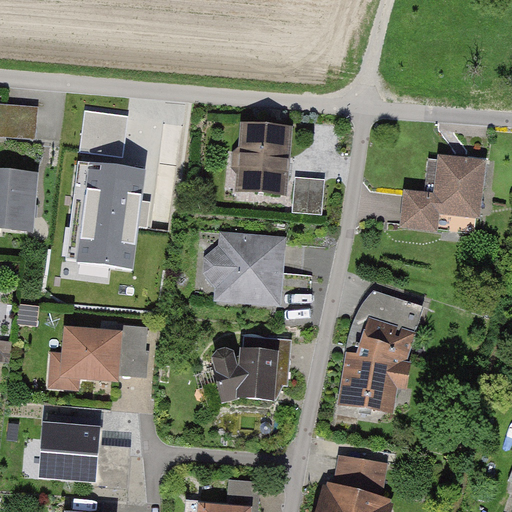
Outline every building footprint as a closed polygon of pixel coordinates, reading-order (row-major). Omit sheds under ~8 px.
[(38,110),(0,106),(0,137),(35,141),(38,110)] [(169,121),(165,152),(181,154),(185,122),(169,121)] [(290,131),(245,127),(243,150),(236,155),(236,168),(241,174),(239,190),(285,194),(290,131)] [(438,198),(408,194),(404,226),(475,234),(484,165),(443,161),(438,198)] [(147,172),(92,165),(78,263),(133,271),(147,172)] [(35,179),(0,175),(0,227),(30,230),(35,179)] [(326,185),(296,182),(293,214),(323,216),(326,185)] [(282,243),(226,239),(225,253),(219,253),(209,261),(209,273),(216,282),(222,283),(220,298),(277,303),(282,243)] [(350,352),(344,401),(391,412),(396,386),(406,387),(409,366),(404,365),(422,309),(375,293),(367,325),(362,323),(350,352)] [(119,337),(69,333),(66,375),(116,379),(118,350),(145,352),(147,330),(120,328),(119,337)] [(288,386),(292,342),(244,338),(243,360),(234,361),(233,355),(226,353),(220,354),(215,360),(217,367),(214,367),(224,402),(240,398),(273,402),(275,385),(288,386)] [(51,416),(46,475),(94,479),(93,484),(127,487),(130,457),(95,454),(97,435),(71,433),(72,418),(51,416)] [(342,458),(338,485),(369,490),(371,476),(377,477),(379,464),(342,458)] [(228,510),(204,508),(203,511),(257,511),(260,485),(230,483),(228,510)] [(325,511),(382,511),(384,507),(338,494),(329,499),(325,511)]
